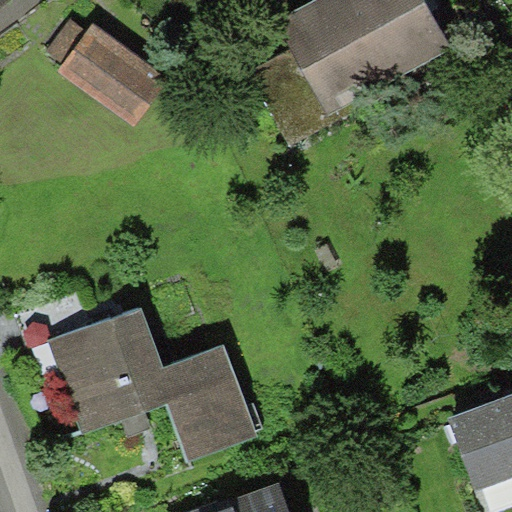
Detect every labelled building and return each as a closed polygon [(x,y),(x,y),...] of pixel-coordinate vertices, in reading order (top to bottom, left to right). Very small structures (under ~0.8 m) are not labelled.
[(0,0),(0,20),(28,1),(27,0),(0,0)] [(462,54),(427,0),(337,0),(286,26),(343,121),(462,54)] [(172,86),(94,32),(64,76),(143,129),(172,86)] [(73,283),(7,306),(40,398),(68,389),(80,424),(162,396),(185,462),(262,435),(223,324),(156,348),(136,290),(82,309),(73,283)] [(511,381),(443,407),(472,484),(511,468),(511,381)] [(281,511),(269,477),(171,511),(281,511)]
